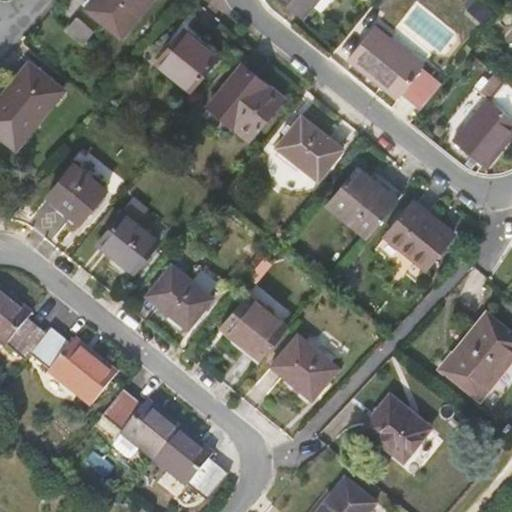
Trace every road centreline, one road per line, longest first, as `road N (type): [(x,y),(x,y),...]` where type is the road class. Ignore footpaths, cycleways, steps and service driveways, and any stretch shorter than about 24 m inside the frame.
road 1 (residential): [(0,258),(23,262),(236,435),(249,486),(228,511)]
road 2 (residential): [(237,0),(464,190),(511,188)]
